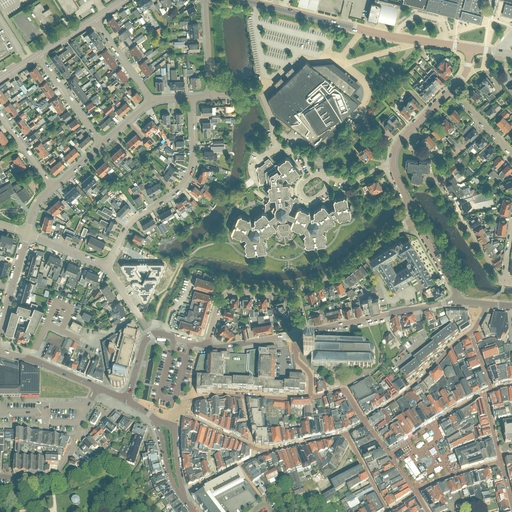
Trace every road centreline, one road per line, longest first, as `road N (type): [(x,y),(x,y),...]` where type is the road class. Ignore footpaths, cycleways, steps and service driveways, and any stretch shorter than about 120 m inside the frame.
road 1 (residential): [(393,165),(349,183),(313,173),(302,155),(275,143),(261,91),(211,95)]
road 2 (unclassified): [(485,304),(474,329),(378,412),(363,421),(344,391)]
road 3 (residential): [(106,265),(128,223),(188,176),(191,96)]
road 4 (secondary): [(293,334),(455,302)]
road 5 (tertiary): [(397,37),(243,0)]
road 6 (residential): [(309,399),(196,399),(178,406),(166,424)]
road 7 (unclassified): [(0,476),(55,476),(97,387)]
road 8 (residential): [(416,219),(337,274),(295,288)]
